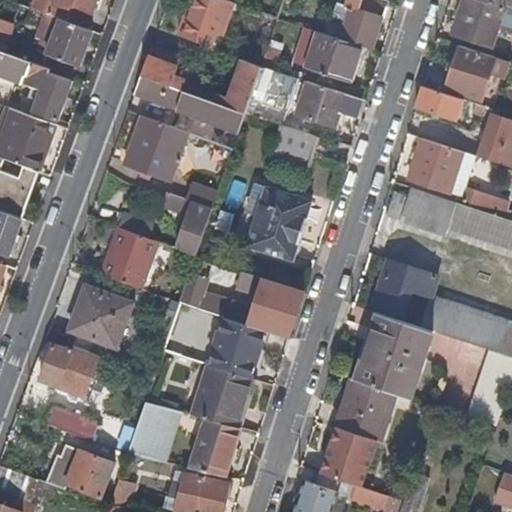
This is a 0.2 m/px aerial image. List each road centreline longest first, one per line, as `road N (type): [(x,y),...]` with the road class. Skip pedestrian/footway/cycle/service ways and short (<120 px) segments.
road 1 (residential): [(423,0),(255,511)]
road 2 (residential): [(0,408),(145,0)]
